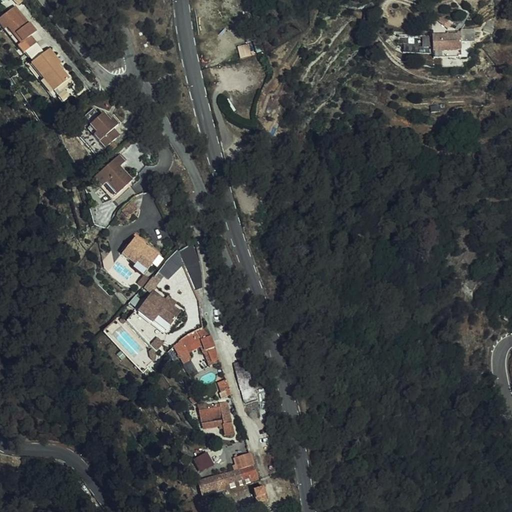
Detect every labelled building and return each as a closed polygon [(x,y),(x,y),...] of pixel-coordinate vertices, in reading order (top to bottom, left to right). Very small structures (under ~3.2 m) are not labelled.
[(3,10),(0,13),(0,31),(12,45),(7,49),(14,58),(26,47),(21,41),(26,36),(3,10)] [(0,31),(0,41),(7,49),(12,45),(0,31)] [(458,32),(432,33),(433,50),(458,49),(458,32)] [(234,39),(237,49),(245,47),(243,37),(234,39)] [(41,52),(23,68),(35,82),(42,89),(46,94),(63,80),(51,68),(53,65),(41,52)] [(84,137),(94,151),(102,145),(108,141),(104,134),(107,131),(112,128),(106,121),(103,124),(97,116),(93,119),(88,112),(78,119),(83,126),(81,128),(87,135),(84,137)] [(112,138),(107,131),(104,134),(108,141),(112,138)] [(102,145),(94,151),(98,155),(106,150),(102,145)] [(86,177),(93,187),(99,183),(102,188),(101,190),(106,197),(125,182),(115,168),(118,165),(113,157),(86,177)] [(99,183),(93,187),(102,199),(106,197),(101,190),(102,188),(99,183)] [(117,251),(129,261),(132,258),(142,266),(153,253),(131,234),(117,251)] [(183,245),(178,246),(183,257),(186,262),(192,261),(187,244),(183,245)] [(183,257),(178,246),(174,248),(179,265),(186,262),(183,257)] [(179,265),(174,248),(166,254),(156,267),(160,272),(163,275),(171,269),(178,264),(179,265)] [(132,258),(129,261),(127,263),(138,272),(142,266),(132,258)] [(156,267),(150,274),(155,278),(160,272),(156,267)] [(142,276),(138,272),(131,280),(136,283),(139,279),(142,276)] [(140,285),(147,290),(148,289),(156,279),(155,278),(150,274),(142,282),(140,285)] [(148,289),(147,290),(132,308),(147,320),(152,314),(164,323),(165,323),(175,310),(166,303),(162,300),(148,289)] [(152,314),(147,320),(159,330),(165,323),(164,323),(152,314)] [(181,335),(175,338),(178,345),(196,339),(198,344),(200,349),(201,348),(206,360),(213,358),(208,346),(205,336),(197,326),(196,326),(181,335)] [(152,336),(146,343),(151,347),(157,339),(152,336)] [(196,339),(178,345),(180,350),(198,344),(196,339)] [(182,357),(180,350),(172,353),(174,358),(176,359),(182,357)] [(242,367),(231,371),(241,401),(253,397),(246,376),(242,367)] [(194,415),(199,428),(213,423),(215,426),(216,429),(219,428),(221,432),(222,435),(231,432),(220,401),(206,406),(206,408),(202,409),(201,405),(192,408),(194,415)] [(213,423),(199,428),(200,431),(215,426),(213,423)] [(209,467),(214,482),(235,475),(251,470),(244,452),(237,454),(238,457),(209,467)] [(255,484),(247,486),(248,489),(250,496),(258,495),(255,484)] [(252,511),(249,509),(245,506),(235,503),(226,503),(218,505),(211,509),(207,511),(252,511)]
